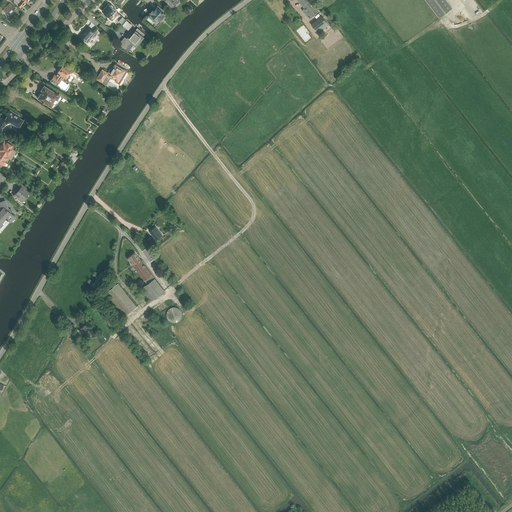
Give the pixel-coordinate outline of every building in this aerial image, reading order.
[(5,0),(8,3),(2,9),(8,15),(15,8),(12,5),(14,4),(10,0),(5,0)] [(319,11),(309,0),(297,0),(311,17),(319,11)] [(425,0),(439,18),(452,8),(445,0),(425,0)] [(110,18),(116,10),(113,7),(112,8),(108,5),(103,11),(110,18)] [(151,14),(149,16),(155,21),(157,19),(159,21),(165,14),(163,12),(164,11),(160,7),(158,8),(154,12),(153,11),(151,13),(151,14)] [(311,24),(318,33),(329,25),(327,22),(323,17),(322,16),(311,24)] [(133,25),(127,20),(123,25),(128,30),(133,25)] [(96,30),(94,32),(89,27),(81,36),(85,39),(84,40),(85,40),(87,41),(86,41),(88,43),(88,42),(89,42),(90,41),(90,39),(93,37),(94,37),(96,35),(96,34),(95,34),(97,32),(97,31),(96,30)] [(126,37),(119,44),(125,49),(128,51),(133,46),(134,44),(137,47),(139,44),(143,39),(144,37),(144,38),(145,37),(144,36),(145,34),(139,30),(138,28),(133,33),(131,31),(126,37)] [(55,85),(56,84),(57,85),(61,79),(60,78),(62,76),(67,79),(72,72),(77,75),(79,72),(71,66),(70,68),(63,63),(58,71),(58,72),(56,76),(54,75),(50,80),(54,83),(54,84),(55,85)] [(124,75),(127,71),(125,70),(124,69),(123,70),(115,65),(111,72),(111,71),(110,72),(111,72),(110,74),(102,69),(102,70),(97,79),(97,78),(97,79),(106,84),(105,85),(106,85),(110,78),(113,78),(116,80),(116,81),(119,83),(122,78),(121,77),(122,74),(124,75)] [(67,100),(68,98),(60,92),(58,94),(44,85),(40,90),(41,91),(37,98),(51,107),(54,103),(53,103),(56,99),(57,100),(60,96),(67,100)] [(20,103),(16,108),(26,115),(29,110),(38,115),(41,110),(24,99),(21,104),(20,103)] [(0,130),(0,131),(4,125),(9,129),(13,123),(19,127),(23,121),(19,119),(19,116),(10,111),(5,119),(2,118),(1,118),(0,118),(0,130)] [(4,140),(0,147),(0,163),(4,166),(6,163),(4,162),(11,150),(16,152),(17,150),(12,148),(14,146),(15,141),(10,138),(7,142),(4,140)] [(22,185),(20,187),(19,187),(18,187),(18,188),(18,189),(19,189),(14,195),(18,198),(19,197),(22,199),(24,198),(25,195),(28,192),(25,189),(26,188),(22,185)] [(0,206),(1,210),(0,211),(0,227),(2,225),(1,225),(2,224),(2,223),(6,218),(10,222),(15,217),(10,213),(12,210),(8,208),(5,200),(0,201),(0,206)] [(149,230),(156,238),(161,233),(155,225),(149,230)] [(143,251),(151,261),(155,258),(147,248),(143,251)] [(151,301),(164,291),(135,252),(127,258),(147,284),(141,289),(151,301)] [(125,317),(137,307),(118,284),(103,295),(106,300),(109,297),(125,317)] [(180,320),(181,319),(181,318),(182,318),(182,317),(182,316),(182,315),(182,313),(182,312),(181,311),(181,310),(180,310),(179,309),(179,308),(178,308),(177,307),(176,307),(175,307),(174,307),(173,307),(172,307),(171,308),(170,308),(169,309),(168,310),(168,311),(167,312),(167,313),(167,314),(167,315),(167,316),(167,317),(167,318),(168,319),(168,320),(169,320),(170,321),(171,322),(172,322),(173,322),(174,322),(175,322),(176,322),(177,322),(178,321),(179,321),(180,320)] [(92,330),(87,324),(86,323),(81,328),(79,330),(82,334),(84,332),(86,335),(92,330)]
